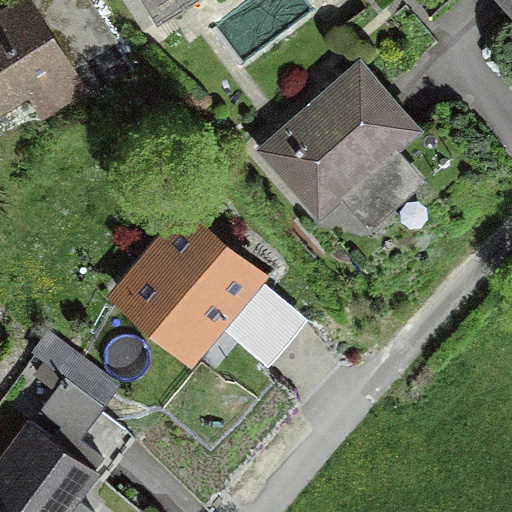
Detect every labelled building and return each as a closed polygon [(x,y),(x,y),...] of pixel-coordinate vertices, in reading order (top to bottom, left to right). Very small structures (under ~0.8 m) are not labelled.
[(117,38),(94,0),(8,0),(0,5),(0,108),(28,92),(42,116),(90,88),(75,63),(117,38)] [(191,0),(141,0),(157,23),(191,0)] [(511,0),(502,0),(511,11),(511,0)] [(425,124),(361,51),(254,144),(318,217),(342,197),(368,227),(427,176),(400,146),(425,124)] [(271,269),(185,197),(105,291),(191,364),(224,325),(269,363),(309,315),(264,277),(271,269)] [(53,432),(27,413),(0,450),(0,508),(5,511),(98,511),(100,511),(80,496),(101,468),(96,464),(105,452),(81,435),(121,380),(48,326),(31,349),(42,357),(32,370),(54,386),(39,406),(61,421),(53,432)]
